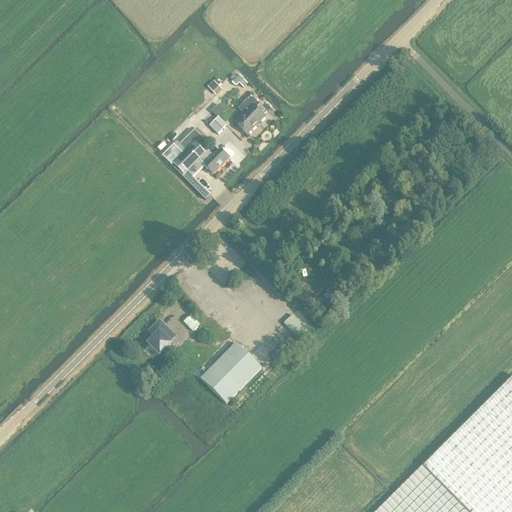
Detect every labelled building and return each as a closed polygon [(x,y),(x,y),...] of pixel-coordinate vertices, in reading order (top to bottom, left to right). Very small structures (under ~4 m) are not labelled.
[(238,77),(232,83),(236,87),(239,84),(240,86),(243,88),(247,84),(239,76),(238,77)] [(213,82),(207,88),(213,92),(218,87),(215,83),(213,82)] [(244,115),(235,124),(247,136),(265,118),(263,116),(267,112),(251,96),(238,110),(244,115)] [(210,127),(218,135),(227,126),(219,118),(210,127)] [(213,159),(208,153),(209,152),(205,148),(208,145),(195,131),(180,145),(177,143),(167,153),(162,157),(206,201),(210,196),(193,179),(205,167),(213,175),(228,160),(220,152),(213,159)] [(274,267),(281,259),(268,246),(261,254),(274,267)] [(209,315),(220,326),(227,320),(215,309),(209,315)] [(283,324),(298,339),(306,331),(292,316),(283,324)] [(154,339),(148,345),(159,356),(171,345),(170,343),(175,338),(159,322),(152,329),(158,335),(154,339)] [(200,380),(226,405),(261,370),(236,344),(200,380)] [(194,375),(200,380),(214,366),(208,360),(194,375)] [(511,511),(511,378),(377,511),(511,511)]
